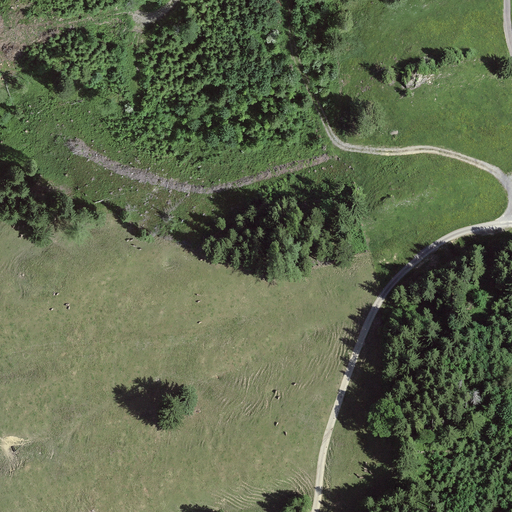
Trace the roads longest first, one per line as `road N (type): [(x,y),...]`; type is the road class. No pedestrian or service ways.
road 1 (track): [(315,511),(325,441),(383,295),(437,243),(511,220)]
road 2 (track): [(511,190),(494,168),(460,157),(368,150),(340,139),(297,55),(292,0)]
